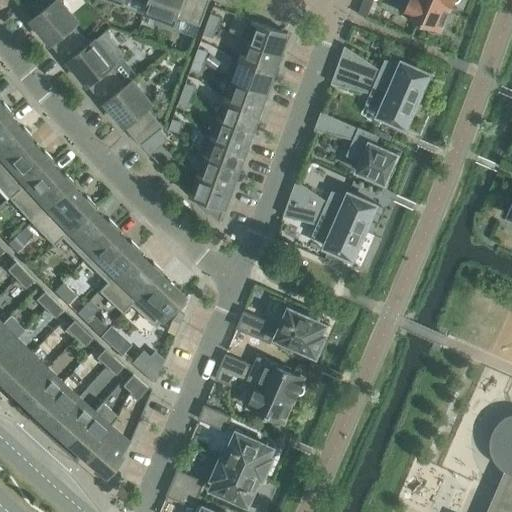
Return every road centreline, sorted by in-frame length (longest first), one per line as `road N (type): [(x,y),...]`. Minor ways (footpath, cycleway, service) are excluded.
road 1 (residential): [(233,281),(137,198),(0,47)]
road 2 (residential): [(233,281),(337,8)]
road 3 (residential): [(141,511),(233,281)]
